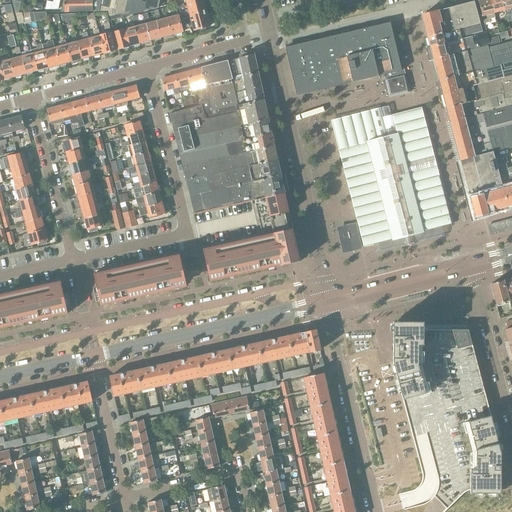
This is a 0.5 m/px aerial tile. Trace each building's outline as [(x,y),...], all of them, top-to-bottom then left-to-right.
[(20,2),(11,0),(15,13),(18,13),(19,10),(20,2)] [(62,0),(60,12),(98,11),(100,0),(62,0)] [(107,12),(109,17),(115,15),(117,0),(100,0),(98,11),(107,12)] [(117,0),(115,15),(120,14),(129,11),(131,15),(157,8),(158,0),(117,0)] [(196,0),(186,3),(189,16),(206,12),(206,11),(207,10),(206,5),(204,5),(202,0),(196,0)] [(489,0),(478,0),(477,0),(484,24),(490,22),(489,19),(494,18),(493,13),(489,0)] [(489,0),(493,13),(504,10),(501,0),(489,0)] [(511,0),(501,0),(504,10),(506,17),(507,23),(511,21),(510,16),(510,15),(509,9),(511,8),(511,0)] [(59,3),(53,2),(47,1),(45,10),(58,9),(59,3)] [(482,32),(474,1),(448,8),(421,15),(427,37),(441,34),(454,30),(458,29),(461,37),(482,32)] [(153,11),(156,21),(161,38),(165,36),(166,38),(171,36),(171,35),(172,35),(167,18),(160,20),(158,10),(153,11)] [(7,14),(9,22),(15,20),(13,12),(7,14)] [(24,24),(35,21),(33,12),(21,13),(23,19),(24,24)] [(33,12),(35,21),(35,22),(44,20),(43,19),(47,18),(46,15),(46,14),(46,12),(33,12)] [(206,12),(189,16),(193,31),(210,26),(209,24),(210,24),(209,18),(208,19),(206,12)] [(178,15),(167,18),(172,35),(176,34),(176,35),(181,33),(181,32),(182,32),(178,15)] [(156,21),(146,24),(150,40),(155,39),(155,40),(160,39),(160,38),(161,38),(156,21)] [(294,86),(299,85),(299,86),(390,64),(398,61),(389,23),(285,48),(294,86)] [(146,24),(135,27),(139,43),(144,42),(144,43),(150,42),(149,41),(150,40),(146,24)] [(124,30),(129,46),(133,45),(134,46),(139,45),(139,43),(135,27),(124,30)] [(95,37),(88,39),(93,56),(94,56),(94,57),(99,55),(99,54),(104,53),(100,36),(98,29),(93,31),(95,37)] [(441,34),(427,37),(430,47),(444,44),(449,42),(449,43),(461,39),(461,37),(458,29),(454,30),(441,34)] [(113,33),(118,49),(123,48),(123,49),(128,48),(128,47),(129,46),(124,30),(113,33)] [(499,33),(500,39),(508,37),(507,31),(499,33)] [(77,42),(82,59),(83,58),(83,60),(88,58),(88,57),(93,56),(88,39),(87,32),(82,34),(84,40),(77,42)] [(100,36),(104,53),(105,53),(105,54),(111,52),(110,51),(116,50),(111,33),(100,36)] [(486,33),(471,36),(461,39),(449,43),(449,42),(444,44),(430,47),(433,60),(478,48),(477,47),(488,44),(489,46),(499,43),(497,37),(488,39),(486,33)] [(42,43),(42,44),(49,68),(49,69),(54,67),(54,66),(59,65),(55,48),(52,40),(42,43)] [(55,48),(59,65),(60,65),(60,66),(66,64),(65,63),(71,62),(66,45),(65,40),(60,41),(61,46),(55,48)] [(478,48),(433,60),(439,81),(473,72),(500,65),(511,61),(511,41),(487,48),(486,46),(478,49),(478,48)] [(77,42),(66,45),(71,62),(72,63),(77,61),(77,60),(82,59),(77,42)] [(32,51),(37,71),(38,70),(38,72),(43,70),(43,69),(49,68),(42,44),(37,45),(38,49),(32,51)] [(21,57),(26,74),(27,75),(32,73),(32,72),(37,71),(32,51),(31,50),(27,51),(27,52),(25,51),(22,52),(21,54),(21,57)] [(254,55),(242,57),(234,59),(238,77),(232,79),(238,105),(263,99),(258,73),(256,66),(254,66),(254,63),(255,62),(254,55)] [(10,60),(14,77),(15,77),(15,78),(21,76),(20,75),(26,74),(21,57),(10,60)] [(234,59),(200,69),(204,81),(206,92),(209,100),(212,111),(238,105),(232,79),(238,77),(234,59)] [(10,60),(0,62),(0,68),(3,80),(4,80),(4,81),(9,79),(9,78),(14,77),(10,60)] [(439,81),(442,94),(459,90),(511,75),(511,61),(500,65),(473,72),(439,81)] [(406,81),(403,67),(383,72),(384,75),(377,77),(382,100),(389,98),(389,97),(409,92),(406,81)] [(187,72),(190,84),(200,82),(204,81),(200,69),(187,72)] [(187,72),(175,75),(178,87),(190,84),(187,72)] [(161,79),(165,91),(178,87),(175,75),(161,79)] [(442,94),(446,109),(498,95),(511,90),(511,75),(459,90),(442,94)] [(123,89),(127,101),(140,98),(136,86),(123,89)] [(111,92),(114,105),(127,101),(123,89),(111,92)] [(446,109),(450,123),(492,111),(506,108),(511,105),(511,90),(498,95),(446,109)] [(98,96),(101,108),(114,105),(111,92),(98,96)] [(85,99),(88,111),(101,108),(98,96),(85,99)] [(183,107),(193,104),(191,98),(181,101),(183,107)] [(88,111),(85,99),(72,103),(78,122),(79,127),(84,126),(81,113),(88,111)] [(209,100),(203,101),(198,103),(199,106),(169,113),(175,141),(200,135),(268,120),(263,99),(238,105),(212,111),(209,100)] [(78,122),(72,103),(60,106),(63,118),(64,121),(70,120),(71,124),(78,122)] [(379,105),(330,118),(364,247),(452,224),(421,107),(391,115),(389,105),(380,108),(379,105)] [(460,161),(492,153),(501,150),(511,147),(511,105),(506,108),(492,111),(450,123),(460,161)] [(47,109),(50,122),(63,118),(60,106),(47,109)] [(144,117),(142,112),(131,115),(132,120),(144,117)] [(104,118),(103,113),(98,115),(101,129),(106,128),(104,118)] [(9,120),(12,132),(25,128),(22,116),(9,120)] [(119,124),(127,122),(125,116),(117,118),(119,124)] [(0,121),(0,134),(12,132),(9,120),(0,121)] [(179,154),(200,149),(240,141),(271,134),(268,120),(200,135),(175,141),(179,154)] [(139,121),(125,125),(127,136),(142,132),(139,121)] [(58,141),(68,138),(64,124),(59,125),(61,133),(56,135),(58,141)] [(117,149),(145,142),(142,132),(127,136),(129,141),(116,145),(117,149)] [(271,134),(240,141),(200,149),(179,154),(182,167),(254,151),(274,147),(271,134)] [(65,148),(66,153),(82,149),(79,138),(63,142),(64,144),(62,145),(63,149),(65,148)] [(133,156),(148,152),(145,142),(117,149),(118,154),(129,152),(130,157),(133,156)] [(274,147),(254,151),(182,167),(185,181),(201,177),(207,176),(277,160),(274,147)] [(82,149),(66,153),(69,164),(85,160),(85,159),(82,149)] [(23,152),(8,156),(11,167),(26,163),(25,159),(27,159),(26,152),(23,153),(23,152)] [(136,166),(151,162),(148,152),(133,156),(136,166)] [(488,213),(506,208),(498,180),(499,180),(494,159),(492,153),(460,161),(475,218),(489,215),(488,213)] [(499,180),(498,180),(506,208),(511,206),(511,167),(507,169),(506,167),(509,166),(509,164),(507,165),(507,163),(507,162),(507,161),(506,161),(505,156),(494,159),(499,180)] [(85,159),(85,160),(69,164),(72,175),(88,171),(96,169),(94,164),(91,165),(89,158),(85,159)] [(277,160),(207,176),(201,177),(202,183),(208,182),(211,192),(222,189),(280,175),(277,160)] [(115,161),(110,162),(112,171),(112,172),(117,171),(118,171),(115,161)] [(137,173),(138,176),(153,172),(151,162),(136,166),(136,167),(128,169),(130,175),(137,173)] [(26,163),(11,167),(14,178),(29,174),(31,173),(30,167),(27,168),(26,163)] [(72,175),(75,186),(91,182),(88,171),(72,175)] [(133,188),(141,186),(156,182),(153,172),(138,176),(140,182),(132,184),(133,188)] [(29,174),(14,178),(17,190),(32,185),(29,174)] [(222,189),(226,206),(254,200),(284,193),(280,175),(222,189)] [(108,189),(113,188),(110,176),(105,178),(108,189)] [(194,213),(226,206),(222,189),(211,192),(208,182),(202,183),(201,177),(185,181),(194,213)] [(91,182),(75,186),(78,197),(94,193),(99,192),(97,187),(93,188),(91,182)] [(136,199),(159,193),(156,182),(141,186),(133,188),(136,199)] [(32,185),(17,190),(20,200),(35,196),(37,195),(35,189),(33,189),(32,185)] [(78,197),(81,208),(97,203),(97,204),(102,202),(99,192),(94,193),(78,197)] [(136,199),(139,209),(162,203),(159,193),(136,199)] [(203,249),(202,249),(208,276),(210,282),(275,267),(280,266),(286,265),(300,261),(293,230),(284,193),(285,193),(284,193),(254,200),(262,236),(263,239),(219,249),(218,246),(203,249)] [(21,212),(38,207),(35,196),(20,200),(21,206),(16,208),(18,213),(21,212)] [(126,208),(124,202),(120,203),(121,209),(122,213),(128,212),(127,208),(126,208)] [(83,215),(84,219),(100,214),(105,213),(103,208),(99,210),(97,204),(97,203),(81,208),(82,208),(79,209),(81,215),(83,215)] [(149,214),(150,217),(151,218),(154,217),(154,216),(164,213),(162,203),(139,209),(141,216),(149,214)] [(26,223),(41,218),(38,207),(23,212),(26,223)] [(123,228),(120,216),(119,210),(114,211),(114,210),(111,211),(116,230),(123,228)] [(128,212),(122,213),(124,217),(129,216),(131,227),(137,225),(133,211),(128,212)] [(100,214),(84,219),(86,224),(84,224),(85,228),(87,228),(87,230),(103,226),(100,214)] [(41,218),(26,223),(29,234),(44,229),(41,218)] [(511,227),(511,218),(489,224),(492,233),(511,227)] [(340,228),(343,240),(345,249),(358,246),(353,225),(340,228)] [(44,229),(29,234),(32,245),(47,240),(47,238),(48,238),(47,234),(45,234),(44,229)] [(94,273),(93,274),(95,282),(96,287),(99,301),(101,306),(116,303),(129,300),(186,287),(185,281),(179,254),(164,258),(165,261),(110,274),(109,270),(94,273)] [(511,279),(508,280),(507,280),(504,281),(503,281),(490,284),(496,305),(509,301),(511,299),(511,279)] [(0,328),(27,323),(47,318),(52,317),(67,314),(66,308),(63,294),(62,289),(60,281),(45,285),(46,288),(0,298),(0,328)] [(320,350),(316,330),(289,336),(293,356),(320,350)] [(400,336),(400,344),(393,344),(393,363),(403,400),(425,394),(418,364),(418,344),(423,345),(423,331),(423,330),(400,330),(400,336)] [(403,400),(418,457),(422,474),(423,474),(436,470),(437,477),(438,478),(438,480),(438,482),(438,484),(438,486),(437,488),(437,489),(436,491),(436,493),(435,494),(434,496),(440,502),(446,509),(447,509),(459,497),(462,495),(463,493),(465,492),(467,491),(469,490),(470,490),(470,489),(470,470),(475,470),(475,451),(475,450),(468,423),(468,422),(490,416),(491,416),(472,345),(470,338),(468,330),(445,330),(423,330),(423,331),(423,345),(418,344),(418,364),(425,394),(403,400)] [(293,356),(289,336),(259,343),(263,363),(293,356)] [(263,363),(259,343),(228,350),(233,370),(263,363)] [(233,370),(228,350),(198,356),(203,377),(233,370)] [(203,377),(198,356),(168,363),(172,384),(203,377)] [(172,384),(168,363),(138,370),(142,390),(172,384)] [(142,390),(138,370),(109,377),(114,397),(142,390)] [(303,378),(310,407),(330,403),(323,373),(303,378)] [(88,382),(59,388),(63,408),(92,402),(88,382)] [(29,395),(33,415),(63,408),(59,388),(29,395)] [(0,401),(0,407),(4,422),(33,415),(29,395),(0,401)] [(246,396),(228,400),(231,414),(247,411),(249,410),(246,396)] [(210,404),(210,405),(213,418),(231,414),(228,400),(210,404)] [(316,437),(337,432),(330,403),(310,407),(316,437)] [(191,407),(192,418),(207,417),(206,407),(191,407)] [(249,413),(252,426),(266,422),(263,410),(249,413)] [(490,416),(468,422),(468,423),(475,450),(475,451),(475,470),(470,470),(470,489),(470,490),(474,489),(494,489),(500,489),(500,486),(500,480),(500,453),(491,418),(491,416),(490,416)] [(209,417),(195,420),(198,433),(211,430),(209,417)] [(129,423),(132,435),(146,432),(143,420),(129,423)] [(252,426),(255,437),(268,434),(266,422),(252,426)] [(214,442),(211,430),(198,433),(200,445),(214,442)] [(78,434),(81,447),(95,444),(92,431),(78,434)] [(132,435),(135,447),(148,444),(146,432),(132,435)] [(316,437),(323,466),(343,462),(337,432),(316,437)] [(255,437),(257,449),(271,446),(268,434),(255,437)] [(214,442),(200,445),(203,457),(217,454),(214,442)] [(97,456),(95,444),(81,447),(84,459),(97,456)] [(135,447),(137,459),(151,456),(148,444),(135,447)] [(257,449),(260,461),(274,458),(271,446),(257,449)] [(9,450),(0,451),(0,466),(12,464),(9,450)] [(220,466),(217,454),(203,457),(206,469),(220,466)] [(97,456),(84,459),(86,471),(100,468),(97,456)] [(137,459),(140,471),(154,468),(151,456),(137,459)] [(15,461),(18,474),(32,471),(31,466),(35,465),(36,463),(35,457),(15,461)] [(260,461),(263,473),(276,470),(274,458),(260,461)] [(323,466),(330,495),(350,491),(343,462),(323,466)] [(103,480),(100,468),(86,471),(89,483),(103,480)] [(154,468),(140,471),(143,484),(157,481),(154,468)] [(263,473),(265,485),(279,482),(276,470),(263,473)] [(18,474),(21,486),(34,483),(32,471),(18,474)] [(103,480),(89,483),(92,495),(106,492),(103,480)] [(265,485),(268,497),(282,494),(279,482),(265,485)] [(21,486),(23,498),(37,494),(34,483),(21,486)] [(211,488),(213,501),(227,498),(224,485),(211,488)] [(333,511),(354,511),(350,491),(330,495),(333,511)] [(194,492),(188,494),(190,506),(197,505),(194,492)] [(37,494),(23,498),(26,510),(40,507),(37,494)] [(268,497),(271,509),(285,506),(282,494),(268,497)] [(218,511),(229,510),(227,498),(213,501),(215,511),(218,511)] [(147,502),(149,511),(163,511),(161,499),(147,502)]
